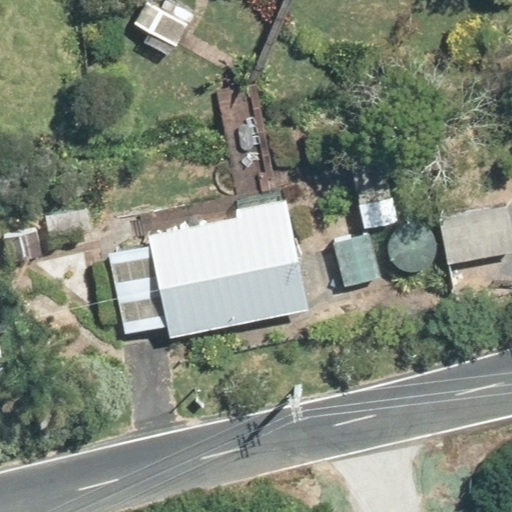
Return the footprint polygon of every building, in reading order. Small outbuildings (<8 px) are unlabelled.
[(150,27),(145,36),(171,50),(195,8),(182,0),(164,0),(163,3),(158,0),(146,0),(135,20),(150,27)] [(242,152),(252,155),(261,148),(257,136),(247,133),(238,142),(242,152)] [(439,136),(399,146),(405,170),(444,160),(439,136)] [(239,209),(149,228),(152,239),(110,248),(127,326),(167,318),(171,333),(310,302),(286,190),(237,201),(239,209)] [(511,212),(508,193),(436,206),(445,255),(511,242),(511,212)] [(398,195),(363,202),(368,225),(404,219),(398,195)] [(37,225),(18,229),(25,253),(43,249),(37,225)] [(335,237),(345,281),(381,273),(371,228),(335,237)] [(0,371),(8,370),(0,329),(0,371)]
